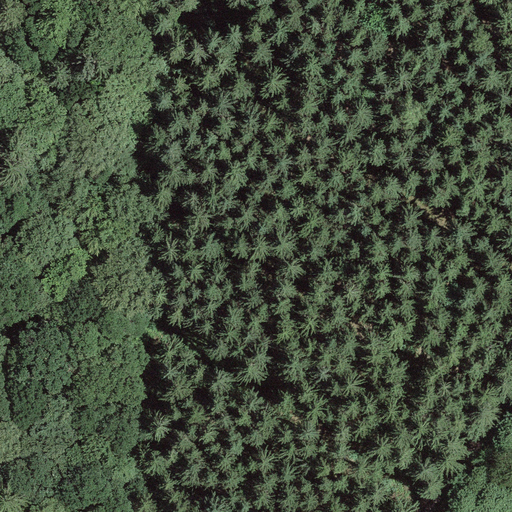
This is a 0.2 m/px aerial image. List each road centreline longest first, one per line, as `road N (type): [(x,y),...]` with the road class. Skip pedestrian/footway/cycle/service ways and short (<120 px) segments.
road 1 (track): [(128,511),(142,0)]
road 2 (track): [(429,511),(511,403)]
